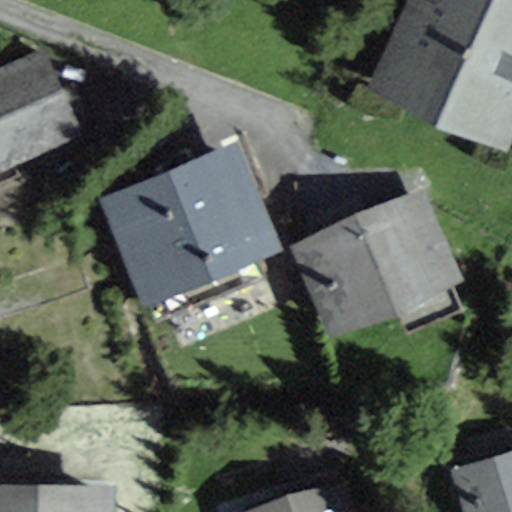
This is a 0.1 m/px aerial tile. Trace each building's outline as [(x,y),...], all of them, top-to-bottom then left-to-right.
[(511,142),(511,0),(411,0),(372,90),(509,150),(511,142)] [(0,174),(83,138),(44,52),(0,71),(0,174)] [(280,248),(236,144),(101,202),(146,305),(280,248)] [(463,287),(425,194),(292,249),(330,342),(463,287)] [(511,511),(511,453),(452,471),(464,511),(511,511)] [(354,511),(345,484),(259,511),(354,511)] [(114,511),(115,491),(0,486),(0,511),(114,511)]
